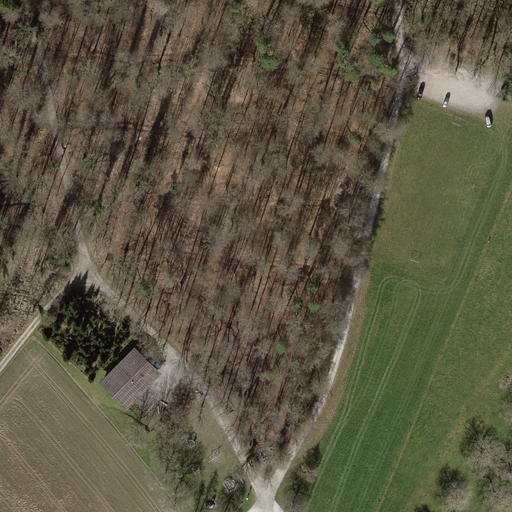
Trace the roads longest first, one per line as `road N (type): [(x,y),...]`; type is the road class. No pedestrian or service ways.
road 1 (track): [(32,25),(90,278),(207,390),(264,500)]
road 2 (track): [(405,48),(333,375),(264,500)]
road 3 (track): [(0,368),(71,286),(90,278)]
